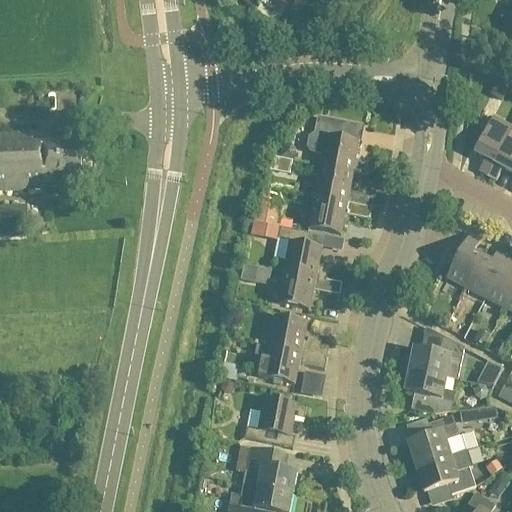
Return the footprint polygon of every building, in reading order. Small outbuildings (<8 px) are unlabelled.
[(274,0),(295,11),(300,0),(274,0)] [(511,12),(511,15),(511,19),(499,43),(511,50),(511,12)] [(276,29),(262,21),(253,37),(266,45),(276,29)] [(320,159),(318,170),(350,177),(365,179),(367,168),(353,165),(357,145),(340,142),(343,125),(315,120),(312,137),(307,141),(305,152),(308,157),(320,159)] [(485,180),(511,132),(491,122),(472,158),(483,164),(477,176),(485,180)] [(511,132),(485,180),(494,185),(500,173),(510,178),(511,174),(511,132)] [(77,161),(74,160),(74,146),(42,148),(41,136),(0,137),(0,193),(21,192),(21,190),(44,189),(44,185),(59,185),(58,180),(75,179),(75,173),(78,171),(78,161),(77,161)] [(318,170),(312,201),(371,213),(373,201),(347,196),(350,177),(318,170)] [(371,213),(312,201),(306,232),(338,238),(342,219),(369,224),(371,213)] [(279,210),(258,205),(254,225),(275,229),(279,210)] [(25,210),(0,211),(0,241),(27,240),(25,210)] [(289,247),(283,277),(325,285),(327,273),(318,271),(321,252),(305,249),(307,238),(280,233),(278,245),(289,247)] [(463,293),(480,262),(471,257),(479,243),(468,237),(459,255),(449,272),(444,283),(463,293)] [(449,272),(459,255),(453,251),(443,269),(449,272)] [(439,272),(444,264),(422,252),(418,260),(439,272)] [(463,293),(483,303),(507,258),(496,253),(489,266),(480,262),(463,293)] [(501,313),(510,298),(511,293),(511,278),(509,277),(511,272),(511,260),(507,258),(483,303),(501,313)] [(325,285),(283,277),(277,308),(309,314),(313,295),(339,300),(341,288),(325,285)] [(511,298),(510,298),(501,313),(511,318),(511,298)] [(273,321),(267,352),(325,363),(328,351),(320,350),(321,344),(307,342),(306,348),(302,347),(305,327),(273,321)] [(409,371),(408,377),(445,384),(456,386),(462,354),(442,343),(438,360),(413,355),(412,359),(409,358),(407,360),(406,368),(407,370),(409,371)] [(499,358),(504,349),(496,345),(491,354),(499,358)] [(325,363),(267,352),(261,383),(293,389),(297,370),(323,375),(325,363)] [(219,381),(223,382),(234,384),(237,371),(222,368),(219,381)] [(305,397),(324,399),(326,379),(307,377),(305,397)] [(443,396),(445,384),(408,377),(407,382),(405,382),(402,384),(401,391),(402,394),(405,395),(404,398),(437,405),(434,420),(450,418),(454,398),(443,396)] [(302,425),(305,412),(263,404),(257,435),(245,433),(243,445),(270,450),(272,439),(289,442),(293,423),(302,425)] [(470,414),(471,428),(501,426),(501,413),(470,414)] [(415,473),(466,456),(461,441),(458,442),(451,421),(427,429),(431,440),(407,448),(415,473)] [(244,477),(241,489),(291,498),(295,476),(283,473),(286,461),(239,451),(234,475),(244,477)] [(474,492),(468,473),(471,472),(466,456),(415,473),(422,497),(447,489),(450,500),(473,492),(474,492)] [(502,476),(496,466),(485,473),(491,482),(502,476)] [(287,511),(291,498),(241,489),(239,499),(230,497),(226,511),(287,511)] [(492,511),(493,511),(474,498),(463,511),(492,511)]
